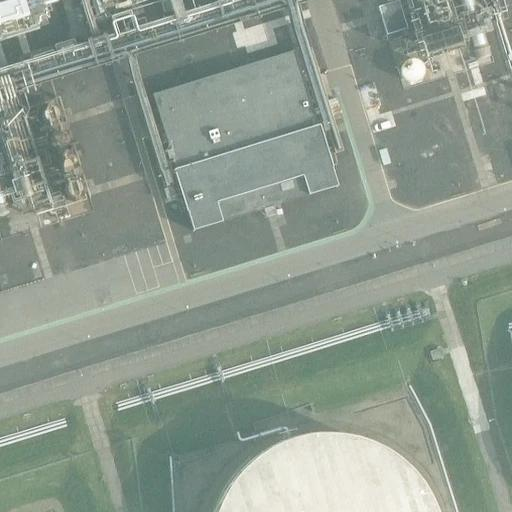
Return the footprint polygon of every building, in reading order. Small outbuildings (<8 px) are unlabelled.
[(491,49),(476,0),(443,0),(445,6),(419,14),(427,43),(455,35),(462,58),(491,49)] [(398,1),(377,7),(386,36),(407,29),(398,1)] [(431,65),(415,47),(396,65),(412,83),(431,65)] [(151,95),(193,231),(337,187),(294,51),(151,95)] [(0,104),(0,159),(16,211),(51,201),(20,98),(0,104)] [(445,357),(442,348),(431,352),(434,361),(445,357)] [(437,511),(435,504),(430,493),(424,483),(417,474),(409,465),(400,457),(391,450),(381,444),(371,439),(360,435),(348,432),(337,430),(325,429),(313,430),(302,431),(290,434),(279,438),(269,443),(258,448),(249,455),(240,463),(232,472),(225,481),(219,491),(214,501),(210,511),(437,511)]
